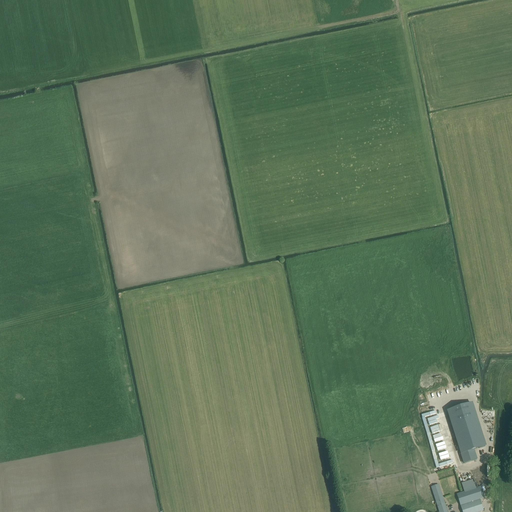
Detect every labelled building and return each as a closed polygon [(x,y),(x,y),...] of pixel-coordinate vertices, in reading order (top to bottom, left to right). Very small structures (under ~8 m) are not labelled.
[(472,403),(447,411),(463,464),(477,459),(474,450),(486,446),(472,403)] [(464,492),(476,488),(473,480),(461,483),(464,492)] [(438,485),(431,487),(438,511),(447,511),(443,500),(441,494),(438,485)] [(457,494),(460,506),(480,499),(484,498),(481,486),(476,488),(464,492),(457,494)] [(480,511),(483,511),(480,499),(460,506),(462,511),(480,511)]
